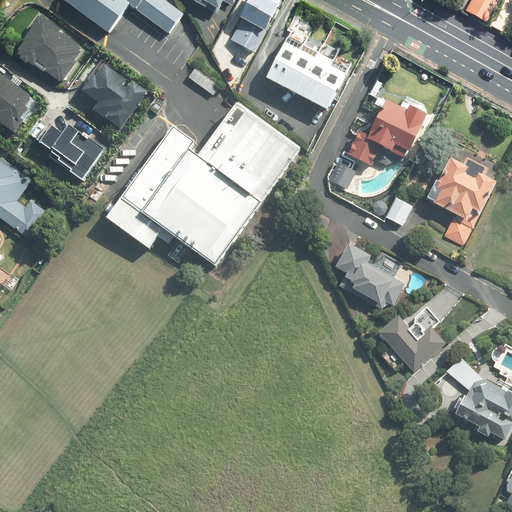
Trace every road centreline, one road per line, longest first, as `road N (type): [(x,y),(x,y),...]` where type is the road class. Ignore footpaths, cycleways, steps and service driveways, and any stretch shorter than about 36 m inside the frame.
road 1 (residential): [(511,308),(315,193),(382,50),(385,10)]
road 2 (secondary): [(511,79),(385,10)]
